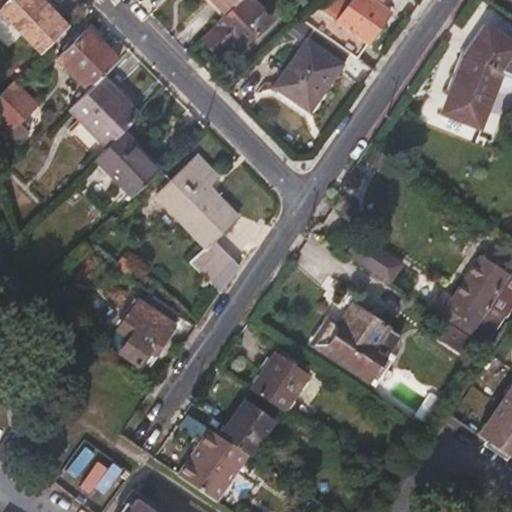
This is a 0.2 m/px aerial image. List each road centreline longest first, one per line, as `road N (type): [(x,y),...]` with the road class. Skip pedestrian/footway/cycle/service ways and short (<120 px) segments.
road 1 (residential): [(109,0),(305,200)]
road 2 (residential): [(305,200),(160,421)]
road 3 (residential): [(444,0),(305,200)]
road 4 (residential): [(400,511),(437,456),(448,452),(467,455),(511,485)]
